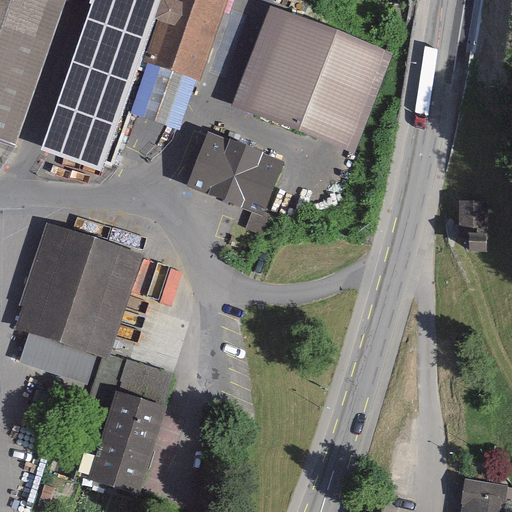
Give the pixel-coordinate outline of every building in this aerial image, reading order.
[(83,10),(86,0),(0,0),(0,143),(37,156),(83,10)] [(161,0),(107,0),(58,140),(106,156),(161,0)] [(170,35),(159,68),(197,81),(214,87),(243,0),(177,0),(175,8),(163,9),(156,30),(170,35)] [(401,60),(281,17),(245,116),(365,159),(401,60)] [(197,81),(159,68),(156,76),(144,72),(130,116),(179,133),(197,81)] [(302,166),(222,135),(198,196),(277,227),(302,166)] [(492,202),(462,202),(462,257),(492,257),(492,202)] [(153,258),(55,224),(19,328),(40,336),(30,364),(90,385),(100,357),(117,363),(120,354),(136,306),(153,258)] [(187,325),(136,306),(120,354),(176,371),(187,325)] [(178,377),(132,362),(119,405),(126,407),(101,485),(155,503),(184,411),(169,407),(178,377)] [(504,511),(507,489),(468,483),(464,511),(504,511)]
